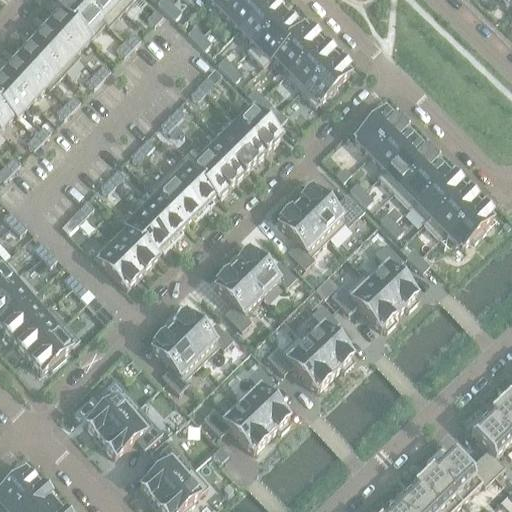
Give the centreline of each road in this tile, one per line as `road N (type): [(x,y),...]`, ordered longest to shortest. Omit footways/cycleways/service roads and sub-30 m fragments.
road 1 (residential): [(396,79),(36,437)]
road 2 (residential): [(336,511),(511,336)]
road 3 (residential): [(396,79),(492,172),(511,178)]
